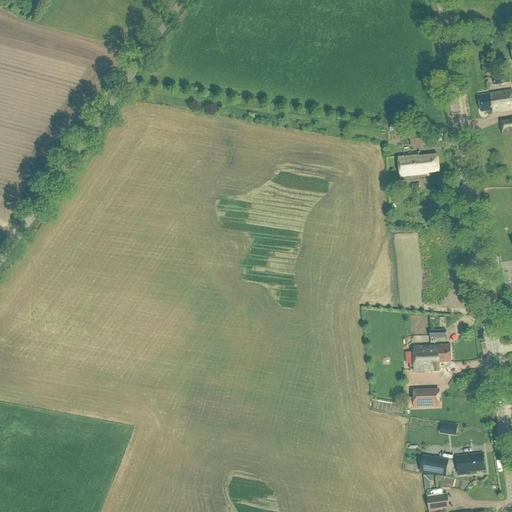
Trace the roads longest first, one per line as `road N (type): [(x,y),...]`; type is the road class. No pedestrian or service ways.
road 1 (tertiary): [(511,483),(440,0)]
road 2 (unclassified): [(181,0),(0,259)]
